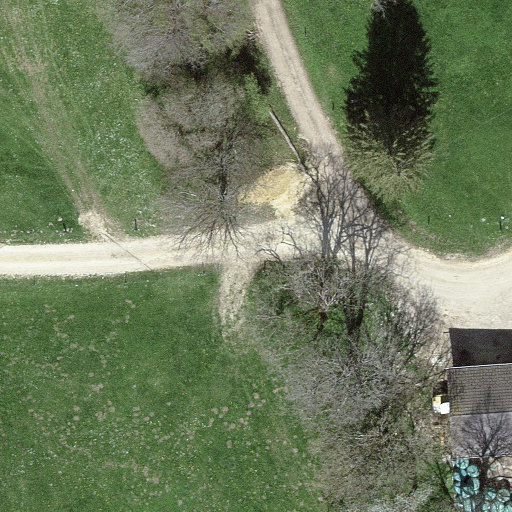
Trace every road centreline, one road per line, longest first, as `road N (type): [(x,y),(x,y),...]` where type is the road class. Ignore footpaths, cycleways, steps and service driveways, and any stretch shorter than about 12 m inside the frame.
road 1 (track): [(0,256),(359,247),(441,291),(511,273)]
road 2 (track): [(359,247),(248,0)]
